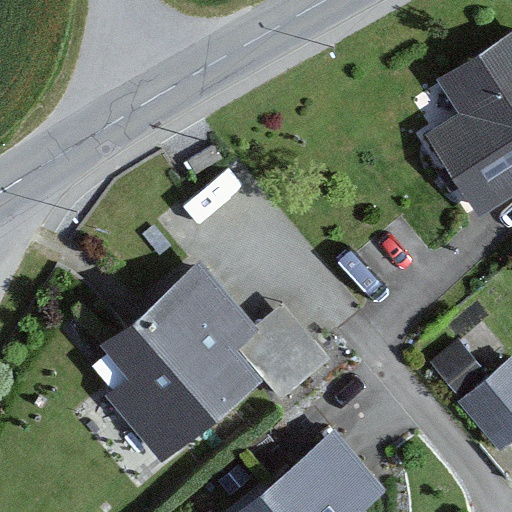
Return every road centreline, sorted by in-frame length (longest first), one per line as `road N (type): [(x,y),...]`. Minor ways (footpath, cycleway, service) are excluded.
road 1 (tertiary): [(337,0),(41,172)]
road 2 (track): [(116,123),(112,0)]
